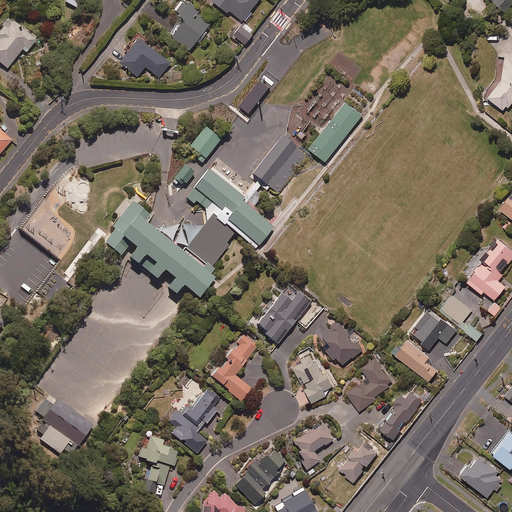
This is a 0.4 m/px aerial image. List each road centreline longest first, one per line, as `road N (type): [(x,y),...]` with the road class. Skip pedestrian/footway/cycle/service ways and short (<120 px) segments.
road 1 (residential): [(296,0),(219,87),(192,97),(75,102),(48,121),(0,182)]
road 2 (secondary): [(402,465),(511,328)]
road 3 (residential): [(172,511),(212,459),(281,406)]
